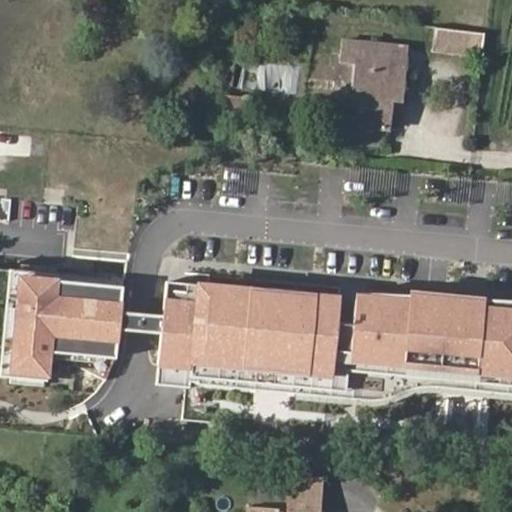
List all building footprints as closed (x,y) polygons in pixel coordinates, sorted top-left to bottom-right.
[(449,29),(436,27),(433,50),(483,57),(485,33),(449,29)] [(342,41),(340,61),(354,62),(406,68),(408,47),(342,41)] [(406,68),(354,62),(354,63),(349,108),(340,107),(339,122),(329,122),(328,139),(380,144),(382,131),(390,132),(392,112),(394,100),(403,100),(406,68)] [(228,91),(225,116),(252,119),(255,94),(228,91)] [(394,100),(392,112),(404,114),(405,101),(403,100),(394,100)] [(258,176),(274,177),(276,158),(260,157),(258,176)] [(511,177),(493,176),(491,205),(511,206),(511,177)] [(474,226),(478,189),(420,182),(415,220),(474,226)] [(475,263),(470,288),(502,294),(507,269),(475,263)] [(356,351),(360,296),(208,284),(202,357),(373,370),(375,353),(356,351)] [(248,502),(247,511),(319,511),(323,476),(292,473),(289,506),(248,502)]
